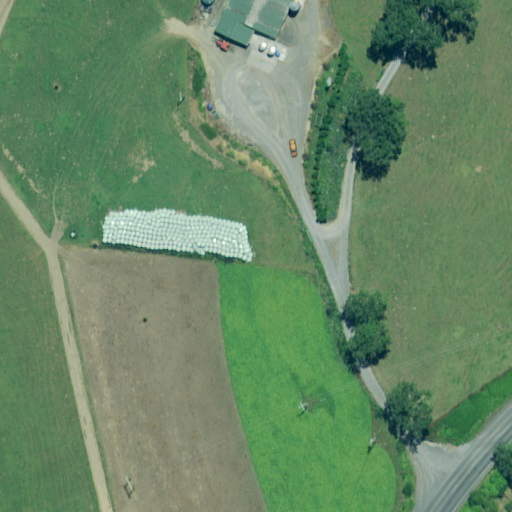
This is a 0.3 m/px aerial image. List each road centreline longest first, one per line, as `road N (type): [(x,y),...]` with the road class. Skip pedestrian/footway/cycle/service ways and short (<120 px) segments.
road 1 (track): [(443,0),(395,83),(349,215),(387,347),(468,465)]
road 2 (tertiary): [(434,511),(511,419)]
